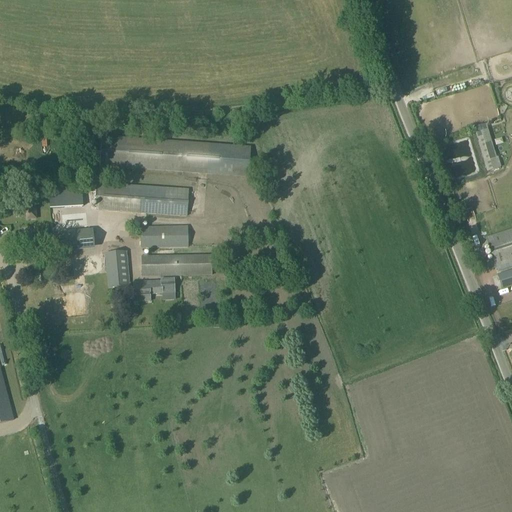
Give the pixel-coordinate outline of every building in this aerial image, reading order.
[(480,173),(494,170),(483,131),(469,134),(480,173)] [(102,138),(100,166),(249,176),(251,148),(102,138)] [(97,192),(96,211),(186,218),(188,190),(98,184),(97,192)] [(36,220),(34,205),(24,206),(25,221),(36,220)] [(460,210),(462,218),(471,217),(469,208),(460,210)] [(187,227),(140,228),(141,250),(188,249),(187,227)] [(511,230),(485,239),(492,262),(487,264),(488,271),(494,269),(495,272),(511,266),(511,230)] [(69,233),(4,238),(6,253),(62,249),(62,253),(70,253),(69,233)] [(126,253),(105,254),(107,288),(128,287),(126,253)] [(212,256),(141,257),(141,278),(212,277),(212,256)] [(511,271),(497,276),(501,290),(511,286),(511,271)] [(37,272),(25,273),(27,283),(38,281),(37,272)] [(94,273),(81,276),(84,289),(97,286),(94,273)] [(161,282),(133,284),(134,303),(150,302),(150,295),(174,294),(173,279),(161,280),(161,282)] [(488,282),(491,291),(496,289),(493,281),(488,282)] [(511,355),(511,354),(511,287),(504,290),(505,291),(491,296),(495,306),(500,305),(504,316),(499,317),(511,355)] [(62,297),(54,298),(55,313),(64,313),(63,310),(68,310),(68,315),(85,314),(83,291),(66,293),(66,299),(62,299),(62,297)] [(0,371),(0,424),(13,421),(0,371)] [(435,447),(406,458),(409,467),(438,457),(435,447)] [(430,472),(439,470),(437,464),(429,465),(430,472)] [(410,492),(404,493),(409,510),(414,508),(410,492)]
